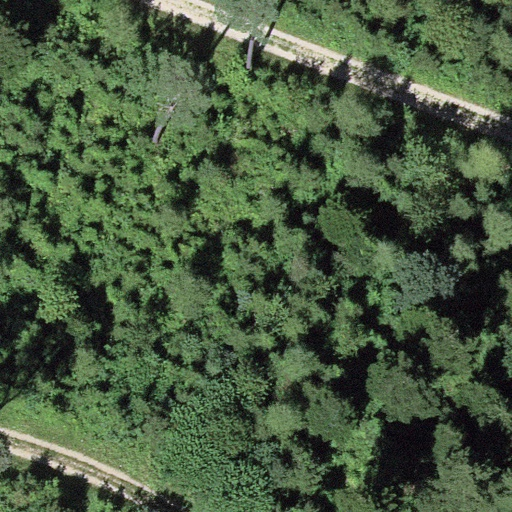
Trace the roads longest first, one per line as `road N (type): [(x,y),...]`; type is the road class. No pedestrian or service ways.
road 1 (motorway): [(0,236),(496,511)]
road 2 (track): [(162,0),(511,136)]
road 3 (motorway): [(511,168),(192,0)]
road 4 (track): [(0,440),(61,456),(163,511)]
